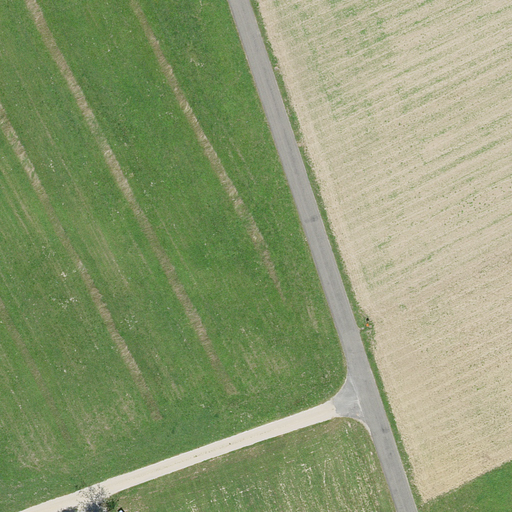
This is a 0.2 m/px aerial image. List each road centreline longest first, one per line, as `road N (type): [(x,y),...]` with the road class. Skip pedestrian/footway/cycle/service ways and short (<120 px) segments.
road 1 (unclassified): [(407,511),(236,0)]
road 2 (track): [(368,394),(44,511)]
